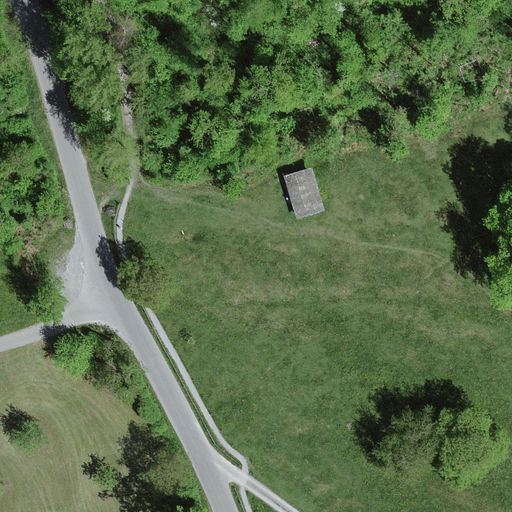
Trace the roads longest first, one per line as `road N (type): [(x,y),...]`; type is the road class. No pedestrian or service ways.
road 1 (tertiary): [(224,511),(115,299),(23,0)]
road 2 (track): [(0,343),(115,299)]
